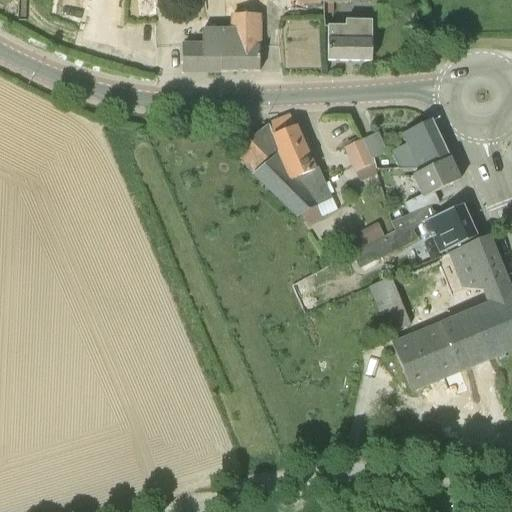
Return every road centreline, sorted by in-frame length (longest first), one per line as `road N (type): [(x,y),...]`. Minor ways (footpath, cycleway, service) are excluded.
road 1 (tertiary): [(450,92),(150,100),(75,84),(0,50)]
road 2 (unclassified): [(175,511),(319,475),(511,480)]
